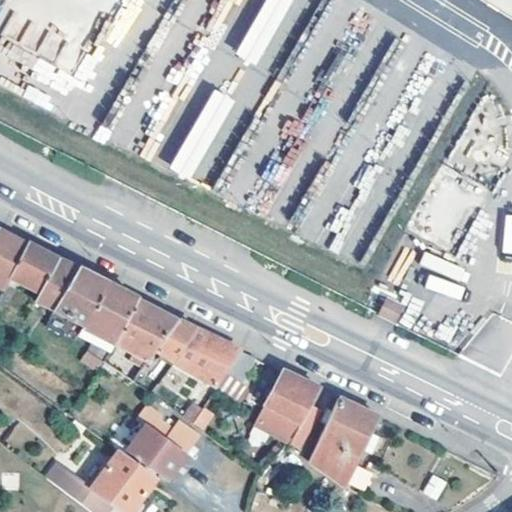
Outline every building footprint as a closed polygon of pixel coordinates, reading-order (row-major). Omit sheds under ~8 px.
[(12,0),(0,31),(0,52),(48,72),(50,67),(67,74),(65,79),(86,88),(121,0),(12,0)] [(511,0),(485,0),(511,16),(511,0)] [(216,89),(167,166),(187,178),(235,101),(216,89)] [(353,131),(346,147),(361,153),(368,137),(353,131)] [(10,277),(28,243),(5,232),(0,228),(0,286),(4,288),(8,280),(10,277)] [(39,294),(57,259),(33,246),(28,243),(10,277),(39,294)] [(53,310),(77,270),(67,264),(57,259),(39,294),(35,303),(52,311),(53,310)] [(83,327),(109,285),(91,277),(77,270),(53,310),(83,327)] [(429,274),(424,287),(460,300),(464,287),(429,274)] [(13,283),(8,280),(4,288),(3,289),(8,292),(13,283)] [(122,292),(109,285),(83,327),(78,335),(105,348),(108,342),(113,344),(135,299),(122,292)] [(386,298),(378,315),(394,323),(402,306),(386,298)] [(169,316),(135,299),(113,344),(147,363),(154,353),(178,321),(169,316)] [(171,363),(173,364),(197,330),(191,327),(178,321),(154,353),(171,363)] [(173,364),(215,390),(224,377),(241,352),(233,348),(197,330),(173,364)] [(98,359),(86,349),(81,357),(97,370),(103,362),(98,359)] [(103,362),(108,352),(104,349),(98,359),(103,362)] [(108,352),(103,362),(123,376),(130,365),(108,352)] [(256,359),(241,352),(224,377),(239,384),(256,359)] [(132,363),(130,365),(123,376),(132,382),(139,373),(142,369),(132,363)] [(158,395),(184,401),(189,376),(163,371),(158,395)] [(287,449),(320,389),(282,372),(275,384),(269,381),(262,393),(269,397),(251,429),(285,448),(287,449)] [(139,373),(132,382),(151,394),(157,385),(139,373)] [(379,417),(338,398),(308,462),(344,486),(379,417)] [(191,425),(201,411),(192,405),(187,410),(179,405),(174,412),(191,425)] [(204,406),(201,411),(191,425),(201,432),(214,414),(204,406)] [(166,479),(184,454),(190,459),(197,449),(191,445),(197,437),(176,423),(165,440),(143,426),(126,451),(166,479)] [(128,511),(154,477),(117,451),(91,489),(51,461),(42,473),(95,511),(105,511),(112,505),(121,511),(128,511)] [(437,500),(446,481),(431,475),(422,494),(437,500)] [(195,499),(201,491),(196,487),(192,491),(187,487),(183,492),(188,495),(187,497),(193,502),(195,499)]
